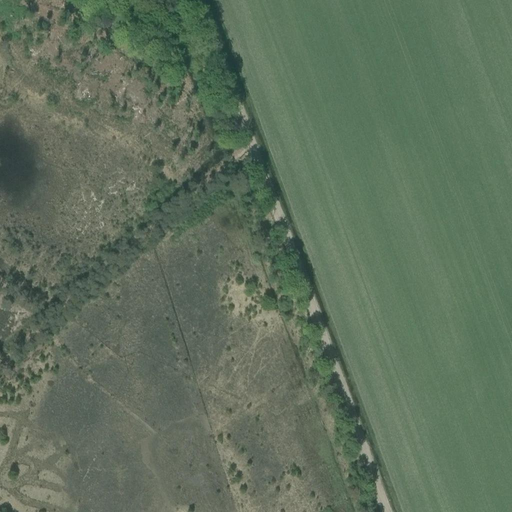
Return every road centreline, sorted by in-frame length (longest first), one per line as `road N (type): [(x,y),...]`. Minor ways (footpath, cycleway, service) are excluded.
road 1 (track): [(248,145),(384,511)]
road 2 (track): [(0,361),(248,145)]
road 3 (track): [(195,0),(248,145)]
